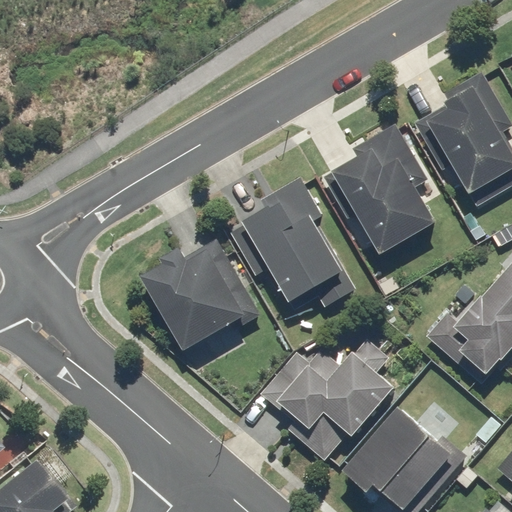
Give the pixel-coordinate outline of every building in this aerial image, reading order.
[(446,104),(414,123),(458,196),(471,188),(478,198),(511,177),(511,158),(501,141),(511,134),(511,128),(481,77),(443,100),(446,104)] [(355,162),(323,179),(344,218),(352,213),(374,255),(432,224),(414,191),(428,183),(398,126),(349,151),(355,162)] [(265,208),(228,231),(255,276),(265,270),(284,303),(338,271),(310,226),(321,220),(296,178),(260,200),(265,208)] [(150,272),(135,281),(178,356),(238,322),(241,327),(262,315),(218,238),(182,259),(176,249),(146,266),(150,272)] [(511,257),(480,294),(466,282),(451,300),(462,310),(457,316),(451,310),(427,337),(480,383),(511,345),(511,257)] [(294,352),(258,394),(291,421),(283,430),(321,462),(344,435),(348,439),(391,389),(376,376),(390,359),(366,340),(351,358),(333,342),(323,353),(320,350),(309,364),(294,352)] [(409,511),(460,455),(406,409),(405,407),(350,471),(377,494),(380,491),(404,511),(409,511)] [(511,454),(496,472),(511,486),(511,454)] [(69,511),(30,458),(0,479),(0,511),(69,511)]
